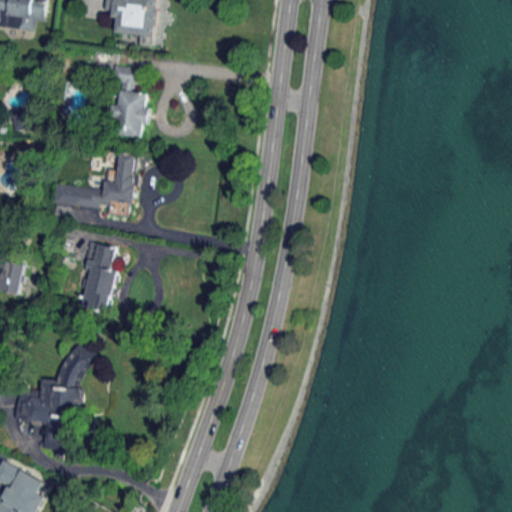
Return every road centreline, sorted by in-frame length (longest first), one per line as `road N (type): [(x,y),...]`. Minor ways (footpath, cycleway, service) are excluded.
road 1 (secondary): [(287,0),(249,275),(171,511)]
road 2 (secondary): [(209,511),(280,285),(319,0)]
